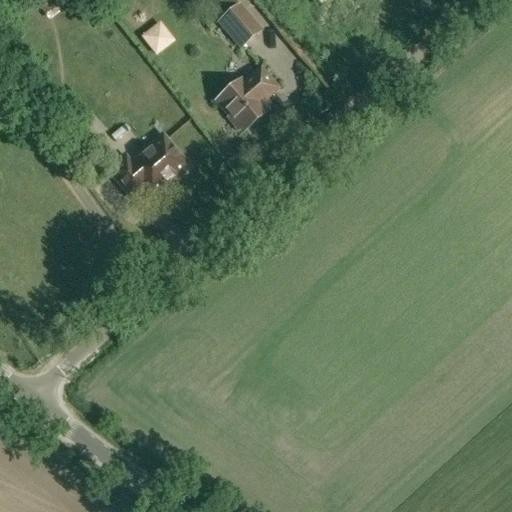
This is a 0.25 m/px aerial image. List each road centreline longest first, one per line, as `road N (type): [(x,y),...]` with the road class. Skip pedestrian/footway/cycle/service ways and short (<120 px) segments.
road 1 (unclassified): [(29,399),(477,0)]
road 2 (unclassified): [(180,511),(29,399)]
